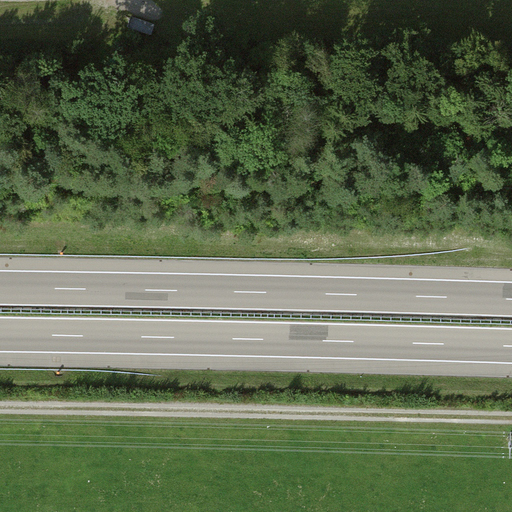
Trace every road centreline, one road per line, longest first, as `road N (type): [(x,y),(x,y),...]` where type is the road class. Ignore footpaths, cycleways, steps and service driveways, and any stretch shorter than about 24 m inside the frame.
road 1 (motorway): [(511,300),(0,288)]
road 2 (motorway): [(0,335),(511,346)]
road 3 (track): [(0,408),(511,419)]
